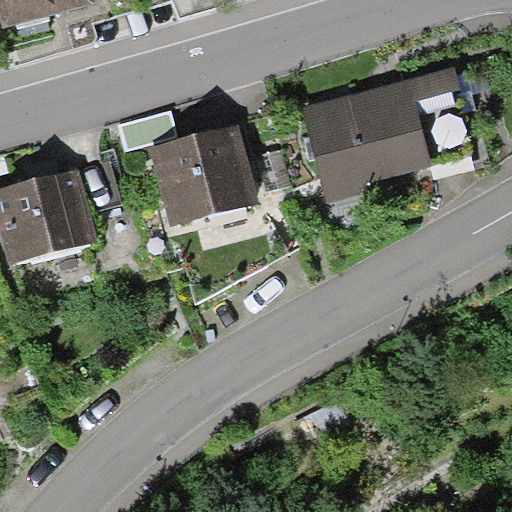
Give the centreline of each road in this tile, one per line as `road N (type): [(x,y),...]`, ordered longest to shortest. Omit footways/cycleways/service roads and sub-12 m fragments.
road 1 (residential): [(511,213),(254,354),(110,460),(63,511)]
road 2 (residential): [(0,122),(429,0)]
